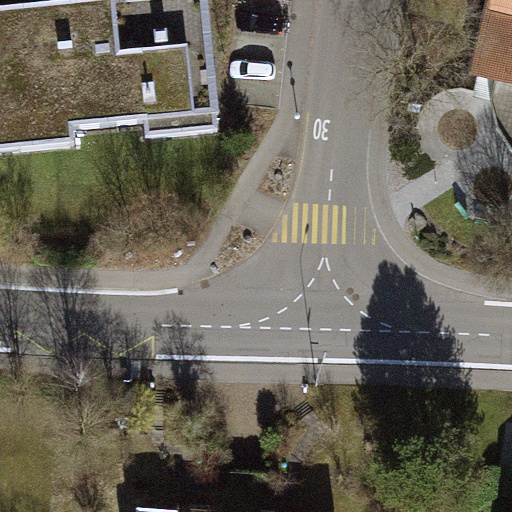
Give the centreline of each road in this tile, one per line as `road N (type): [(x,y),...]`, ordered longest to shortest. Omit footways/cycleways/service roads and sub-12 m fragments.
road 1 (residential): [(354,0),(323,326)]
road 2 (unclassified): [(0,314),(323,326)]
road 3 (unclassified): [(323,326),(511,331)]
